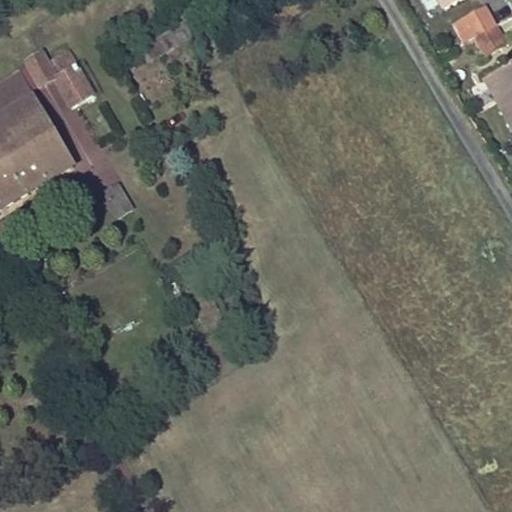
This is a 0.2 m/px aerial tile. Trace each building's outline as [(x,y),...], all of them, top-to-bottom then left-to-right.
[(233,10),(229,5),(226,0),(224,0),(210,9),(217,20),(233,10)] [(440,0),(446,9),(461,0),(440,0)] [(484,6),(464,18),(475,37),(495,25),(484,6)] [(475,37),(464,18),(455,23),(466,42),(475,37)] [(203,31),(199,25),(195,19),(128,60),(135,72),(203,31)] [(486,57),(507,46),(495,25),(475,37),(486,57)] [(39,88),(46,84),(53,81),(69,111),(91,100),(66,54),(45,65),(40,57),(26,64),(39,88)] [(505,63),(484,75),(511,123),(511,67),(509,70),(505,63)] [(37,162),(49,155),(60,148),(18,76),(0,87),(0,211),(49,182),(37,162)] [(49,182),(72,168),(60,148),(49,155),(37,162),(49,182)] [(125,214),(128,213),(131,211),(118,186),(102,196),(116,219),(125,214)]
